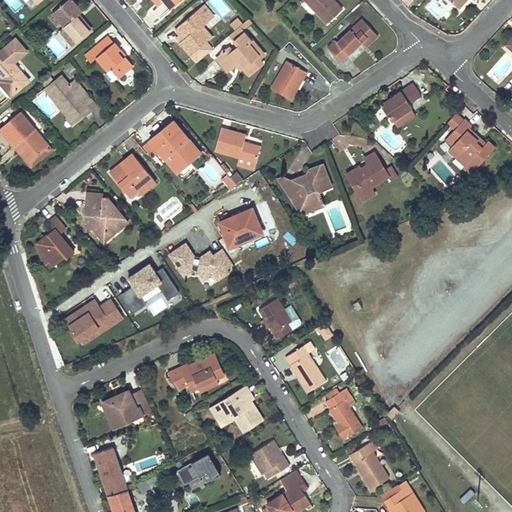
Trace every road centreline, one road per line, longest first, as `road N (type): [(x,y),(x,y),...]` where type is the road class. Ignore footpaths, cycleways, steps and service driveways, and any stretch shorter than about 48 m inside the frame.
road 1 (residential): [(339,511),(341,491),(253,354),(221,329),(58,394)]
road 2 (residential): [(174,84),(191,98),(300,126),(428,45)]
road 3 (residential): [(174,84),(3,221)]
road 4 (residential): [(58,394),(3,221)]
road 5 (residential): [(97,511),(58,394)]
